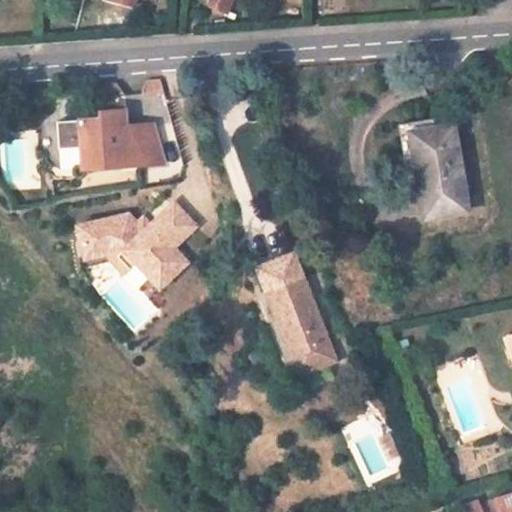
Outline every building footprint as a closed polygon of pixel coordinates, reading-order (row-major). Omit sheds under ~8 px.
[(111,0),(112,1),(137,9),(139,0),(111,0)] [(226,17),(234,0),(207,0),(205,7),(226,17)] [(382,105),(345,107),(350,172),(387,169),(382,105)] [(126,110),(102,115),(103,121),(128,117),(126,110)] [(103,121),(60,129),(65,156),(87,152),(91,173),(172,158),(162,118),(129,126),(128,117),(103,121)] [(405,128),(419,221),(471,213),(456,120),(405,128)] [(136,209),(84,218),(90,252),(112,248),(130,245),(142,258),(165,284),(193,259),(180,243),(203,222),(181,198),(150,226),(136,209)] [(130,245),(112,248),(130,268),(142,258),(130,245)] [(315,405),(356,392),(316,266),(276,277),(315,405)] [(502,440),(459,451),(466,480),(509,470),(502,440)] [(511,511),(511,495),(482,507),(484,511),(511,511)]
